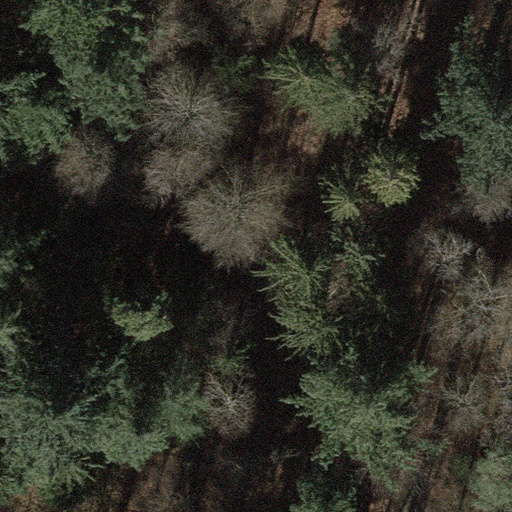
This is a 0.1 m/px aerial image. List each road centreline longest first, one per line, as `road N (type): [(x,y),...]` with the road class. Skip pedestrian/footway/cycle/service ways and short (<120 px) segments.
road 1 (track): [(401,511),(165,173),(117,0)]
road 2 (track): [(165,173),(0,100)]
